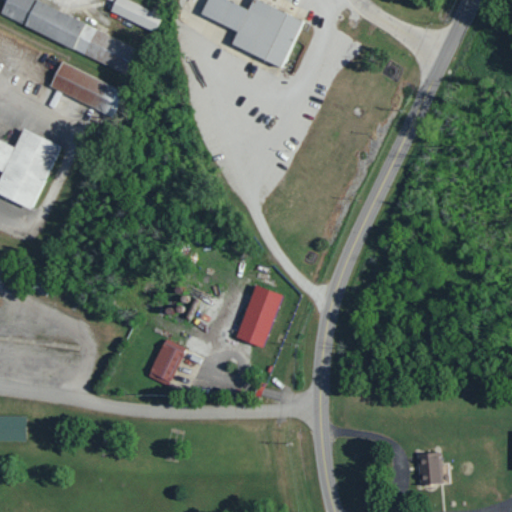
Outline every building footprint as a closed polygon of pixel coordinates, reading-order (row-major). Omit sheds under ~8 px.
[(135,46),(37,0),(5,0),(0,11),(0,14),(123,72),(135,46)] [(154,31),(161,15),(127,0),(113,0),(109,11),(154,31)] [(205,0),(199,14),(236,30),(230,45),(282,66),(302,19),(256,0),(250,0),(247,7),(229,0),(205,0)] [(60,61),(48,86),(111,115),(123,90),(60,61)] [(0,195),(33,208),(58,143),(20,128),(14,145),(0,139),(0,169),(1,169),(0,170),(0,195)] [(262,347),(282,294),(254,284),(235,337),(262,347)] [(184,346),(161,338),(148,377),(170,385),(184,346)] [(26,416),(0,415),(0,440),(25,441),(26,416)] [(442,483),(441,452),(418,453),(419,484),(442,483)]
